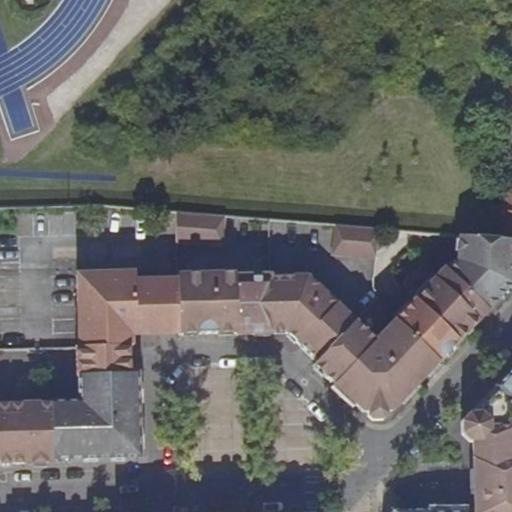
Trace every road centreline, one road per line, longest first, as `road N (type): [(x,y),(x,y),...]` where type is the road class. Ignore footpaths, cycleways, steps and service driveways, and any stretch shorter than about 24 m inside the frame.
road 1 (residential): [(384,455),(278,354),(169,357),(155,375),(154,496)]
road 2 (residential): [(154,496),(341,490)]
road 3 (residential): [(384,455),(511,321)]
road 4 (residential): [(0,498),(154,496)]
